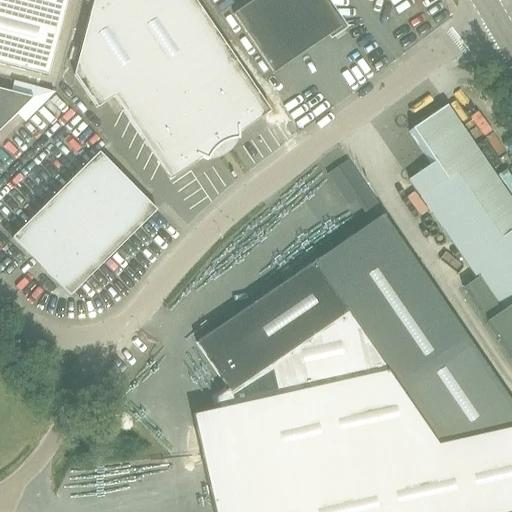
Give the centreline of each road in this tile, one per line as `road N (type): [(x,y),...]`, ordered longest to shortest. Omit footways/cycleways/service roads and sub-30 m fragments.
road 1 (unclassified): [(94,338),(132,321),(248,197),(488,9)]
road 2 (unclassified): [(94,338),(93,366),(69,416),(37,464),(0,492)]
